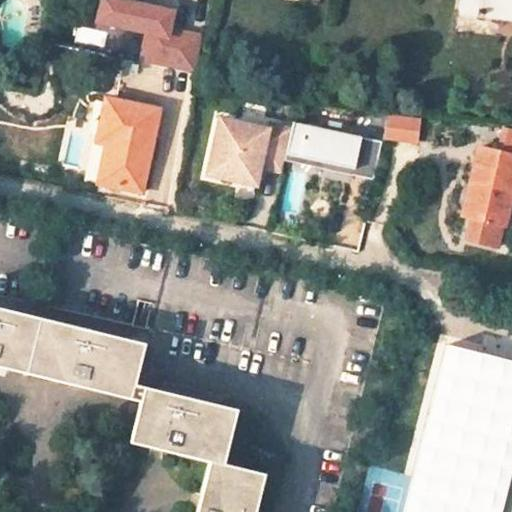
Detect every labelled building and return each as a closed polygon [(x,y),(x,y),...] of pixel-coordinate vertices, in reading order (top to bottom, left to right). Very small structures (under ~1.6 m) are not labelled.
[(501,5),(511,6),(511,0),(461,0),(460,7),(501,12),(501,5)] [(99,180),(135,188),(154,105),(100,94),(91,135),(100,137),(107,139),(99,180)] [(400,115),(386,112),(381,134),(396,138),(400,115)] [(400,115),(396,138),(410,141),(415,118),(400,115)] [(283,153),(289,128),(268,123),(267,128),(218,117),(205,174),(255,185),(259,167),(279,171),(282,160),(283,153)] [(371,179),(380,139),(291,119),(289,128),(283,153),(351,167),(349,174),(371,179)] [(479,185),(471,221),(473,221),(468,243),(498,250),(504,228),(507,229),(511,207),(511,129),(508,129),(502,152),(476,146),(467,182),(479,185)] [(100,137),(91,179),(99,180),(107,139),(100,137)] [(351,167),(283,153),(282,160),(349,174),(351,167)] [(467,182),(458,218),(471,221),(479,185),(467,182)] [(44,269),(35,306),(236,351),(254,271),(53,226),(44,269)] [(121,398),(135,345),(0,311),(0,368),(80,388),(121,398)] [(130,387),(128,399),(118,440),(169,452),(196,458),(210,462),(223,410),(130,387)] [(243,511),(253,472),(210,462),(196,458),(183,511),(243,511)]
